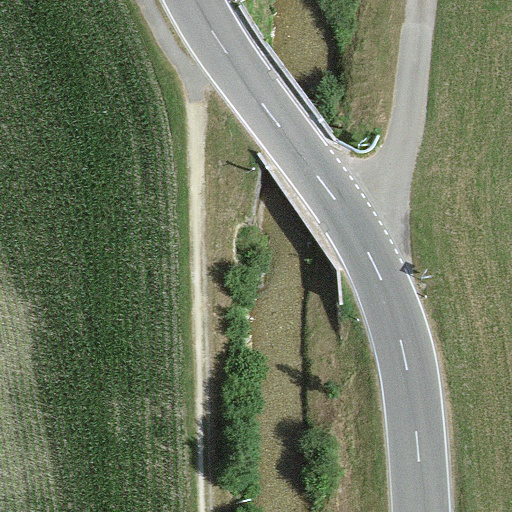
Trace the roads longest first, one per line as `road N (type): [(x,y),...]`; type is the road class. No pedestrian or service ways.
road 1 (tertiary): [(422,511),(414,362),(390,298),(195,0)]
road 2 (track): [(424,0),(403,177),(373,268)]
